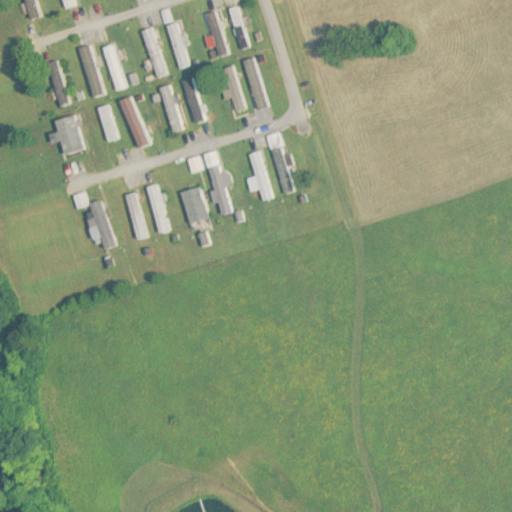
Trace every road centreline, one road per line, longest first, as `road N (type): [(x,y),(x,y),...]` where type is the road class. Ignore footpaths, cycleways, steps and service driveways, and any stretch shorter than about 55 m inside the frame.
road 1 (residential): [(303,119),(79,185)]
road 2 (residential): [(173,0),(39,42)]
road 3 (residential): [(265,0),(303,119)]
